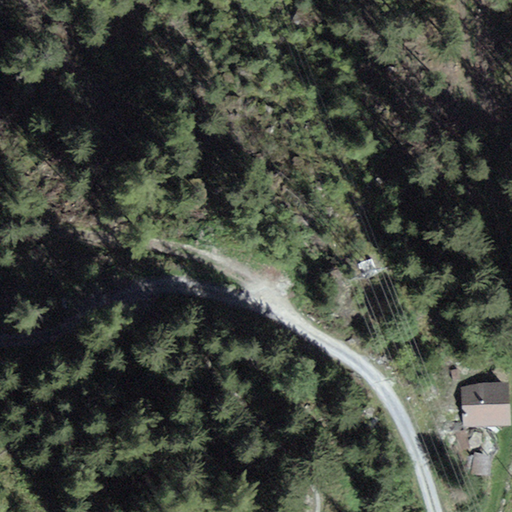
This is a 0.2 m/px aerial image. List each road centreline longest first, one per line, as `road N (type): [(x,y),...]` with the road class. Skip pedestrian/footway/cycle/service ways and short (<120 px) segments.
road 1 (track): [(250,295),(350,354),(382,390),(436,511)]
road 2 (track): [(0,334),(136,299),(250,295)]
